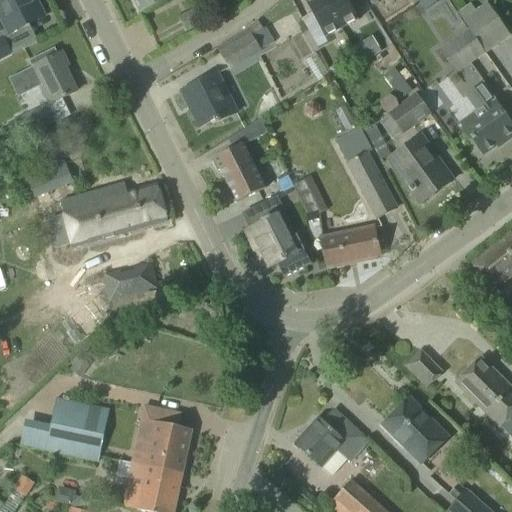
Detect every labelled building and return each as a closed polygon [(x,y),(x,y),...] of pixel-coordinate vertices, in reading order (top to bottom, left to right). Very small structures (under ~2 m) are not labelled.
[(0,0),(0,10),(11,33),(43,17),(34,0),(32,0),(31,1),(30,0),(0,0)] [(167,0),(133,0),(140,13),(167,0)] [(248,38),(220,54),(230,71),(261,53),(260,52),(274,43),(277,48),(289,41),(293,46),(301,41),(287,17),(297,10),(294,4),(296,4),(293,0),(281,0),(244,31),(248,38)] [(303,0),(324,38),(341,29),(325,0),(303,0)] [(325,0),(341,29),(358,20),(347,0),(325,0)] [(417,0),(425,11),(442,0),(417,0)] [(470,4),(457,14),(468,29),(465,31),(482,53),(509,35),(486,3),(475,11),(470,4)] [(186,32),(206,22),(198,7),(179,17),(186,32)] [(465,31),(438,50),(456,74),(482,53),(465,31)] [(2,34),(0,35),(0,62),(13,56),(2,34)] [(376,37),(357,45),(362,58),(382,51),(376,37)] [(27,62),(31,68),(7,80),(18,101),(42,89),(50,105),(76,92),(64,68),(67,66),(61,53),(58,55),(54,48),(27,62)] [(396,66),(385,76),(401,96),(413,87),(396,66)] [(217,123),(237,114),(217,74),(181,92),(199,128),(215,120),(217,123)] [(511,137),(511,127),(484,86),(468,97),(478,111),(461,122),(481,153),(500,140),(503,144),(511,137)] [(403,136),(431,116),(415,94),(387,114),(403,136)] [(46,108),(9,126),(18,144),(55,125),(46,108)] [(249,143),(269,133),(260,120),(243,131),(249,143)] [(368,153),(372,151),(360,129),(336,142),(376,220),(396,209),(368,153)] [(419,204),(452,181),(420,137),(388,160),(419,204)] [(215,160),(211,161),(217,172),(220,170),(225,181),(254,167),(243,144),(214,159),(215,160)] [(34,198),(72,183),(65,165),(27,180),(34,198)] [(265,189),(254,167),(225,181),(231,192),(227,193),(233,205),(265,189)] [(289,177),(279,182),(283,191),(293,186),(289,177)] [(311,177),(293,186),(308,216),(319,212),(320,213),(327,210),(311,177)] [(60,203),(73,249),(167,222),(156,185),(125,194),(123,185),(60,203)] [(277,196),(263,203),(271,219),(276,217),(285,213),(277,196)] [(276,217),(246,232),(265,268),(275,263),(283,279),(311,265),(296,235),(287,240),(276,217)] [(328,269),(380,258),(374,227),(322,239),(328,269)] [(511,229),(470,264),(493,292),(511,276),(511,229)] [(134,269),(134,271),(121,274),(121,272),(103,276),(110,303),(157,291),(151,265),(134,269)] [(426,389),(442,373),(419,351),(404,366),(426,389)] [(511,416),(511,389),(480,358),(455,383),(500,428),(511,416)] [(44,453),(97,465),(109,409),(56,398),(44,453)] [(447,439),(408,400),(383,425),(421,465),(447,439)] [(317,418),(294,443),(321,468),(322,467),(333,476),(341,467),(330,458),(337,451),(347,460),(348,459),(350,461),(367,441),(333,411),(323,423),(317,418)] [(182,475),(191,431),(140,420),(131,464),(134,465),(182,475)] [(173,511),(182,475),(134,465),(123,509),(137,511),(173,511)] [(20,478),(16,476),(10,487),(15,490),(0,511),(15,511),(25,497),(26,498),(34,485),(21,477),(20,478)] [(385,511),(351,481),(328,507),(333,511),(385,511)] [(456,502),(446,511),(490,511),(466,490),(466,491),(458,485),(448,496),(456,502)] [(54,502),(71,508),(72,504),(79,506),(82,499),(74,496),(76,493),(59,487),(54,502)]
